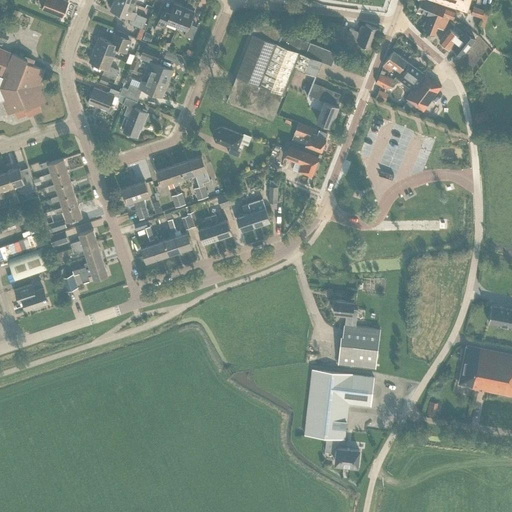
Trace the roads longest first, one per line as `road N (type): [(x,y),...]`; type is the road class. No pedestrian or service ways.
road 1 (unclassified): [(365,511),(377,464),(462,315),(478,232),(476,179)]
road 2 (residential): [(95,169),(179,134),(232,0)]
road 3 (tertiary): [(137,304),(276,259),(320,208)]
road 4 (tertiary): [(320,208),(392,23)]
road 5 (unclassified): [(476,179),(456,81),(442,60),(392,23)]
road 6 (unclassified): [(320,208),(365,224),(403,185),(431,176),(476,179)]
road 7 (tertiary): [(0,350),(137,304)]
road 8 (residential): [(137,304),(95,169)]
road 9 (residential): [(392,23),(258,5)]
road 10 (residential): [(80,124),(66,72),(88,0)]
